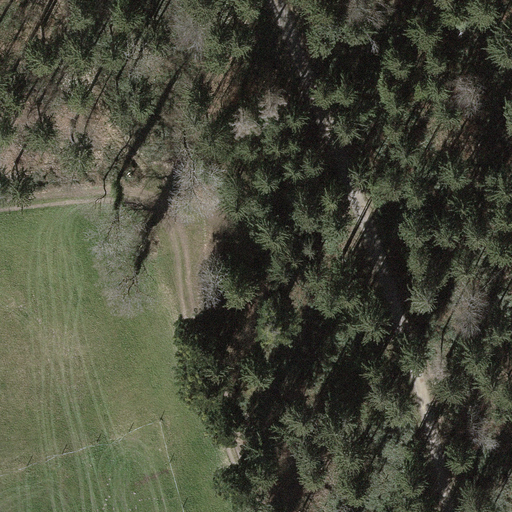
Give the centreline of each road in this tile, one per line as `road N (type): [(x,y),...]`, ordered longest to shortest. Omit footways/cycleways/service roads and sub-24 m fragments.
road 1 (track): [(283,0),(305,147),(369,307),(407,511)]
road 2 (track): [(173,274),(249,511)]
